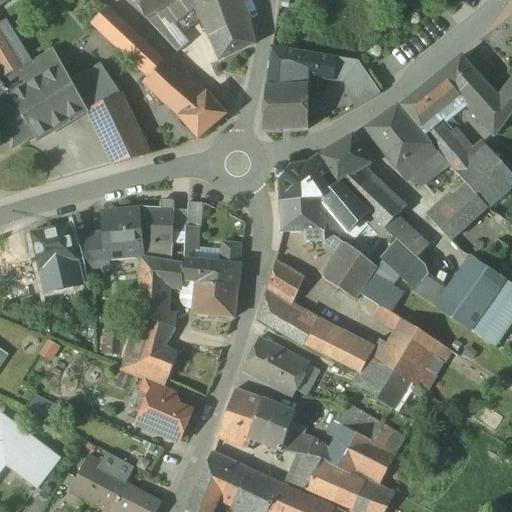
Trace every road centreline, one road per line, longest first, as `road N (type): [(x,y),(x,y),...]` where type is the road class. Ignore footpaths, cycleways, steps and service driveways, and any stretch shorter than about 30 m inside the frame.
road 1 (residential): [(244,185),(259,207),(258,275),(175,511)]
road 2 (residential): [(255,157),(308,147),(387,102),(504,0)]
road 3 (residential): [(0,217),(215,166)]
road 4 (residential): [(270,0),(240,145)]
